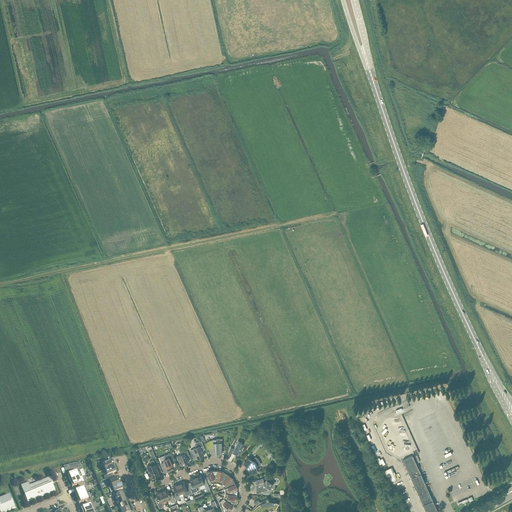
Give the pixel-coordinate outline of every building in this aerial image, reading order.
[(213,447),(207,449),(207,450),(213,447),(213,454),(222,453),(221,442),(216,442),(216,439),(213,440),(213,447)] [(204,443),(207,449),(213,447),(213,440),(204,443)] [(227,456),(230,457),(232,452),(238,455),(241,449),(242,450),(243,447),(242,447),(244,443),(238,440),(234,448),(231,447),(227,456)] [(196,447),(189,450),(193,459),(195,457),(196,459),(203,456),(201,450),(204,449),(201,441),(195,443),(196,447)] [(179,451),(175,452),(177,456),(179,461),(181,465),(189,462),(186,456),(189,455),(187,450),(186,448),(186,446),(182,447),(183,449),(179,451)] [(161,462),(163,467),(165,471),(168,470),(168,472),(173,470),(172,467),(171,468),(170,465),(172,464),(172,463),(175,462),(173,457),(171,452),(164,455),(165,459),(164,459),(164,461),(161,462)] [(403,460),(409,473),(426,511),(437,511),(412,455),(403,460)] [(249,457),(246,460),(243,464),(247,467),(246,467),(248,469),(250,473),(258,471),(256,466),(257,466),(257,464),(255,461),(253,459),(252,460),(249,457)] [(148,472),(150,478),(156,476),(155,474),(159,473),(153,459),(149,461),(151,465),(147,466),(149,472),(148,472)] [(105,470),(114,466),(111,460),(106,462),(105,460),(98,462),(99,465),(103,465),(105,470)] [(68,476),(70,481),(80,477),(85,475),(83,470),(80,471),(79,468),(78,468),(77,464),(69,465),(72,474),(68,476)] [(105,480),(112,477),(111,474),(116,472),(114,466),(105,470),(107,475),(104,477),(105,480)] [(216,482),(217,482),(218,471),(216,470),(215,470),(213,470),(212,471),(211,470),(207,472),(209,478),(207,479),(209,484),(212,483),(213,483),(214,482),(215,482),(216,482)] [(221,484),(229,475),(227,474),(225,473),(223,472),(223,471),(218,470),(218,471),(217,482),(217,483),(218,483),(219,483),(220,483),(221,484)] [(201,474),(195,477),(199,486),(204,484),(206,487),(208,491),(210,490),(206,479),(203,481),(201,474)] [(224,488),(224,489),(235,484),(234,482),(233,480),(232,478),(233,478),(229,475),(221,484),(222,485),(223,486),(224,487),(224,488)] [(21,486),(26,498),(28,503),(56,491),(52,482),(53,482),(51,477),(30,486),(29,483),(21,486)] [(78,484),(79,487),(86,485),(84,482),(82,482),(80,477),(70,481),(72,487),(78,484)] [(109,488),(121,483),(119,477),(113,480),(112,477),(105,480),(106,483),(107,482),(109,488)] [(192,485),(189,486),(192,493),(198,491),(196,487),(199,486),(195,477),(190,479),(192,485)] [(258,479),(253,481),(255,486),(256,486),(256,487),(256,493),(262,492),(262,491),(263,491),(264,491),(265,491),(266,491),(267,491),(267,490),(268,490),(269,489),(270,489),(271,489),(275,482),(269,478),(268,479),(267,479),(268,478),(265,482),(264,482),(263,478),(262,478),(261,478),(261,479),(260,479),(260,480),(259,480),(258,479)] [(184,481),(178,484),(182,493),(183,495),(187,495),(192,493),(189,486),(187,488),(184,481)] [(112,497),(115,496),(119,494),(118,491),(123,489),(121,483),(109,488),(112,493),(111,494),(112,497)] [(173,493),(173,494),(176,500),(181,498),(179,494),(182,493),(178,484),(173,486),(175,492),(173,493)] [(225,493),(225,494),(237,495),(237,493),(237,491),(237,489),(238,488),(236,484),(235,484),(224,489),(225,489),(225,490),(225,491),(225,492),(225,493)] [(75,493),(77,498),(87,494),(85,488),(87,488),(86,485),(79,487),(80,490),(75,493)] [(167,488),(162,490),(166,500),(169,499),(170,501),(173,502),(176,501),(176,500),(173,494),(170,495),(167,488)] [(156,500),(159,508),(163,507),(163,504),(162,502),(166,500),(162,490),(156,493),(159,499),(156,500)] [(115,496),(117,501),(125,498),(123,492),(119,494),(115,496)] [(85,501),(86,504),(92,501),(91,498),(89,499),(87,494),(77,498),(79,503),(85,501)] [(224,498),(223,498),(233,506),(234,504),(234,503),(235,501),(236,500),(237,500),(237,495),(225,494),(225,495),(224,496),(224,497),(224,498)] [(0,511),(5,511),(15,508),(10,495),(0,499),(0,511)] [(117,501),(119,506),(127,503),(125,498),(117,501)] [(219,502),(223,511),(224,511),(225,511),(226,511),(228,510),(229,509),(230,510),(233,506),(223,498),(223,499),(222,500),(221,500),(220,501),(219,502)] [(251,511),(252,511),(260,511),(262,511),(265,509),(267,508),(270,508),(271,508),(273,509),(275,510),(279,504),(278,503),(276,503),(275,502),(272,502),(269,501),(269,500),(269,499),(268,499),(268,498),(267,498),(266,499),(266,500),(264,500),(263,501),(261,501),(260,502),(258,499),(254,502),(256,505),(257,506),(255,507),(254,509),(253,511),(252,510),(251,511)] [(211,507),(208,508),(209,511),(216,511),(215,508),(217,507),(215,500),(211,502),(211,507)] [(81,509),(82,511),(90,511),(94,510),(96,510),(92,501),(86,504),(87,507),(81,509)] [(119,506),(121,511),(129,508),(127,503),(119,506)]
